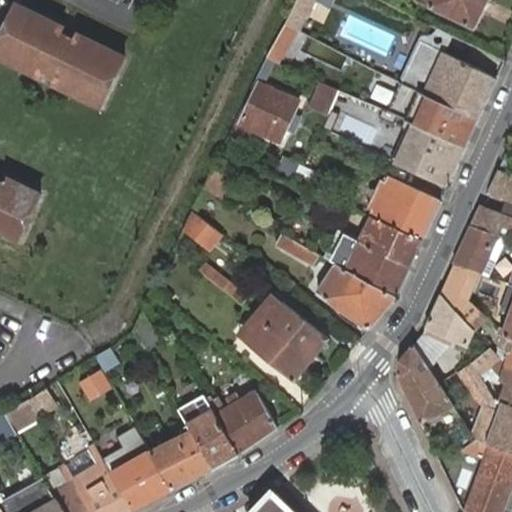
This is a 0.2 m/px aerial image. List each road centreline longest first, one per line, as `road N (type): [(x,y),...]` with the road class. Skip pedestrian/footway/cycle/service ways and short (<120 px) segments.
road 1 (residential): [(511,102),(416,311),(363,383)]
road 2 (residential): [(363,383),(294,447),(182,511)]
road 3 (residential): [(430,511),(363,383)]
